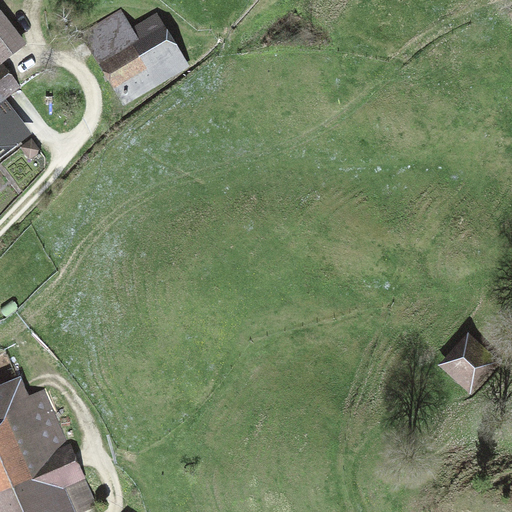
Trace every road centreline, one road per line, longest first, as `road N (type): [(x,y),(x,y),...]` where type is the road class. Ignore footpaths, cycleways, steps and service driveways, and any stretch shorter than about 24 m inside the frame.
road 1 (track): [(112,511),(107,469),(58,359),(63,280),(82,249),(115,212),(319,127),(417,44),(497,0)]
road 2 (track): [(37,0),(28,27),(84,76),(96,103),(89,128),(0,224)]
